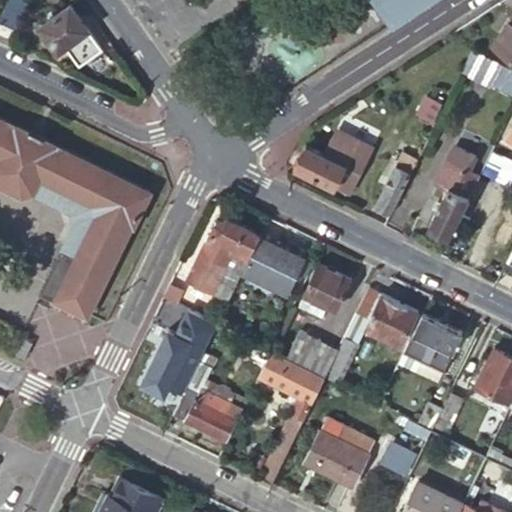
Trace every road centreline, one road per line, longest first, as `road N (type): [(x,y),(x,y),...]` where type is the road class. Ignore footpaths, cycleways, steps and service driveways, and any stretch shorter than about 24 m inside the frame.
road 1 (residential): [(511,314),(208,164)]
road 2 (residential): [(462,0),(208,164)]
road 3 (residential): [(208,164),(83,415)]
road 4 (residential): [(280,511),(83,415)]
road 5 (residential): [(187,127),(153,133),(0,62)]
road 6 (residential): [(106,0),(187,127)]
